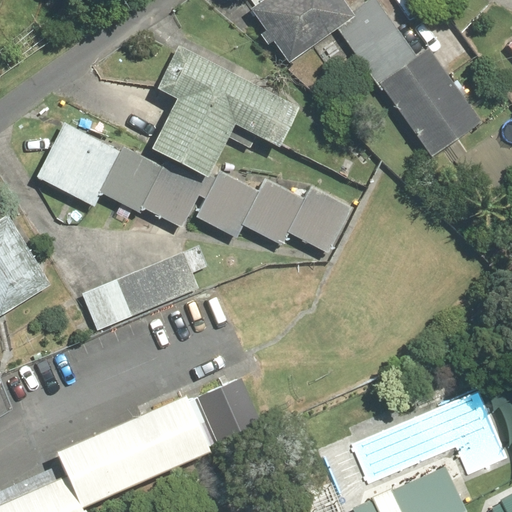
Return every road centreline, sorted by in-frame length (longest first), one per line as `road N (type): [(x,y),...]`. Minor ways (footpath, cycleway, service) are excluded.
road 1 (unknown): [(0,158),(118,326)]
road 2 (residential): [(0,106),(155,0)]
